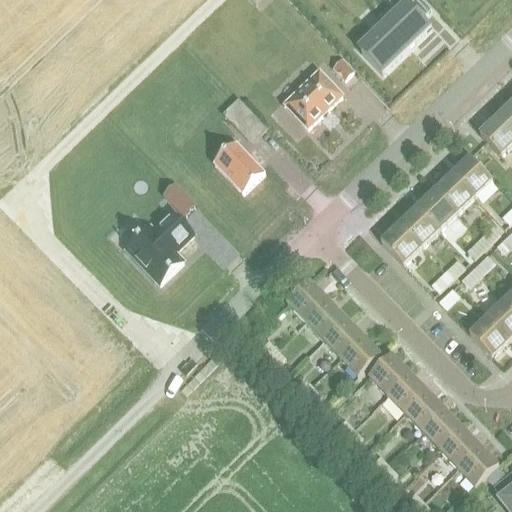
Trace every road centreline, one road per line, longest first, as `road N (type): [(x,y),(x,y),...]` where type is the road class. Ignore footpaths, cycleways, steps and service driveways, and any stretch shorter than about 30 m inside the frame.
road 1 (residential): [(312,233),(511,42)]
road 2 (residential): [(511,393),(488,400),(467,394),(312,233)]
road 3 (unclassified): [(34,511),(205,340)]
road 4 (residential): [(205,340),(312,233)]
